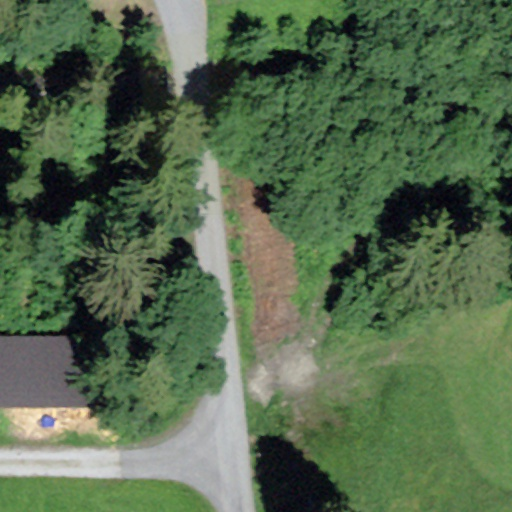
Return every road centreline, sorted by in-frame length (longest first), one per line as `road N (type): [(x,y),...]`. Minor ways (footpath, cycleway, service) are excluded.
road 1 (unclassified): [(237,511),(189,62),(174,0)]
road 2 (track): [(232,464),(0,462)]
